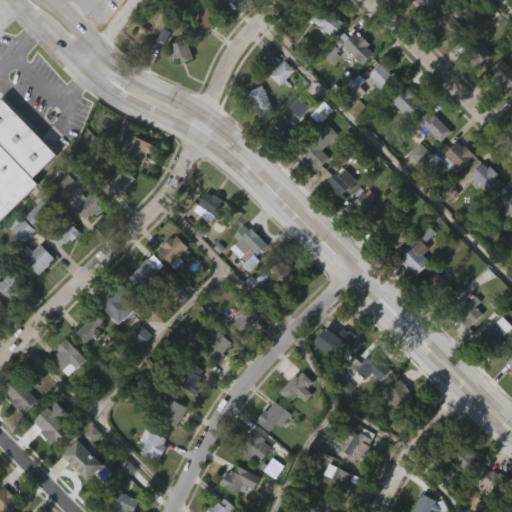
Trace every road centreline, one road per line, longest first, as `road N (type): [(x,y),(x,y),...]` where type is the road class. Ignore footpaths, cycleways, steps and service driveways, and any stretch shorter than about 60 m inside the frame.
road 1 (secondary): [(511,419),(235,144),(127,81),(40,0)]
road 2 (secondary): [(197,139),(276,207),(464,399)]
road 3 (residential): [(174,511),(245,386),(365,269)]
road 4 (residential): [(0,360),(155,212),(197,139)]
road 5 (residential): [(371,0),(511,143)]
road 6 (residential): [(197,139),(243,41),(284,0)]
road 7 (residential): [(379,511),(414,449),(464,399)]
